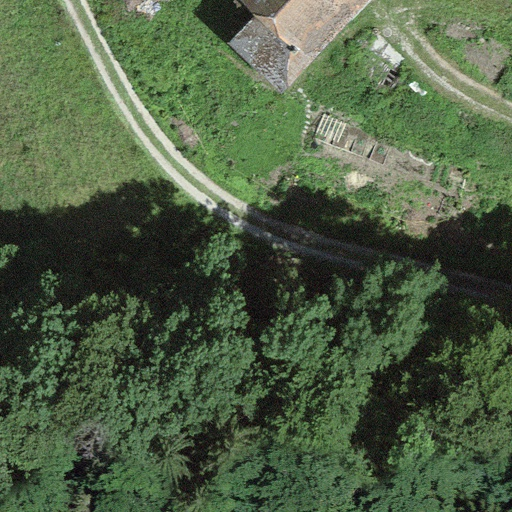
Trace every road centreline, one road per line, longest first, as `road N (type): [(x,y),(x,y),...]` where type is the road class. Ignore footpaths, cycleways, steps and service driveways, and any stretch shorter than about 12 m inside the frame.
road 1 (track): [(511,289),(337,246),(206,187),(110,81),(73,0)]
road 2 (track): [(511,107),(411,34)]
